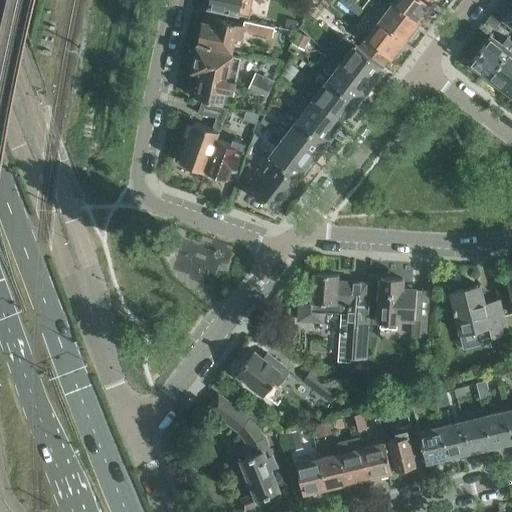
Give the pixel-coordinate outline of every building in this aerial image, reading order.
[(253,0),(209,0),(208,8),(250,17),(253,0)] [(340,0),(358,14),(363,7),(354,0),(340,0)] [(390,0),(394,2),(419,22),(424,15),(426,17),(432,9),(430,7),(432,5),(425,0),(390,0)] [(394,2),(380,20),(406,40),(407,38),(409,39),(415,32),(413,30),(419,22),(394,2)] [(244,24),(238,23),(204,15),(198,43),(233,50),(236,36),(242,37),(243,30),(273,36),(275,26),(244,20),(244,24)] [(284,27),(297,30),(300,20),(286,17),(284,27)] [(380,20),(366,38),(390,57),(392,58),(393,56),(395,57),(404,46),(402,45),(406,40),(380,20)] [(293,46),(305,50),(310,36),(298,32),(293,46)] [(481,69),(489,75),(508,50),(490,36),(471,61),(477,66),(476,67),(480,71),(481,69)] [(339,50),(334,56),(373,86),(385,71),(382,69),(385,66),(384,66),(390,57),(366,38),(360,47),(356,44),(346,56),(339,50)] [(192,71),(201,73),(228,78),(233,54),(197,47),(192,71)] [(500,83),(507,89),(511,83),(511,52),(508,50),(489,75),(491,77),(490,78),(499,85),(500,83)] [(337,69),(328,80),(359,104),(373,86),(334,56),(329,63),(337,69)] [(228,78),(201,73),(200,80),(194,80),(190,83),(189,89),(191,94),(196,97),(223,102),(225,89),(234,91),(236,80),(228,78)] [(254,74),(251,80),(252,80),(269,88),(272,82),(254,74)] [(252,80),(251,80),(247,88),(265,96),(269,88),(252,80)] [(314,99),(311,102),(322,111),(324,107),(342,121),(347,114),(350,116),(359,104),(328,80),(319,92),(311,86),(306,93),(314,99)] [(306,109),(297,120),(328,144),(337,133),(334,131),(342,121),(324,107),(322,111),(311,102),(303,96),(298,103),(306,109)] [(205,171),(217,139),(228,107),(202,102),(198,113),(217,117),(213,128),(195,122),(180,162),(205,171)] [(247,110),(244,118),(256,122),(260,112),(247,110)] [(280,126),(275,133),(314,162),(328,144),(297,120),(288,132),(280,126)] [(269,157),(269,158),(298,179),(300,176),(302,178),(314,162),(275,133),(270,139),(278,145),(269,157)] [(252,142),(260,148),(266,140),(258,134),(252,142)] [(217,139),(205,171),(211,173),(210,176),(221,180),(223,177),(228,178),(232,167),(237,168),(246,142),(233,138),(231,144),(217,139)] [(250,142),(246,154),(256,162),(263,152),(250,142)] [(298,179),(269,158),(257,173),(265,179),(254,193),(275,209),(288,192),(291,193),(297,185),(295,183),(298,179)] [(348,321),(369,323),(372,283),(338,281),(338,274),(314,273),(312,293),(301,292),(299,320),(323,321),(324,307),(348,309),(348,321)] [(413,336),(427,337),(429,292),(402,290),(403,278),(381,277),(378,322),(401,323),(401,318),(414,319),(413,336)] [(508,329),(504,315),(503,315),(499,299),(484,303),(480,284),(451,292),(455,308),(453,308),(463,349),(483,344),(482,338),(496,335),(505,367),(511,364),(511,350),(507,329),(508,329)] [(275,381),(280,385),(291,370),(267,352),(263,357),(254,350),(236,374),(251,385),(264,395),(275,381)] [(303,380),(331,402),(339,392),(311,370),(303,380)] [(476,383),(478,391),(488,389),(486,381),(476,383)] [(466,395),(464,387),(455,389),(457,397),(466,395)] [(445,401),(443,393),(424,398),(426,406),(445,401)] [(255,493),(242,498),(247,508),(271,499),(269,494),(280,490),(271,468),(276,464),(265,436),(250,417),(224,397),(213,411),(239,430),(248,443),(250,441),(255,453),(241,459),(255,493)] [(412,401),(415,413),(424,411),(421,399),(412,401)] [(396,402),(400,417),(408,415),(404,400),(396,402)] [(511,437),(506,411),(484,416),(491,446),(494,446),(496,447),(503,446),(504,443),(511,441),(511,437)] [(355,415),(358,426),(368,422),(366,412),(355,415)] [(484,416),(462,421),(470,452),(473,451),(475,452),(481,451),(482,449),(491,446),(484,416)] [(462,421),(441,426),(448,457),(451,456),(453,457),(460,456),(461,454),(470,452),(462,421)] [(323,426),(326,437),(336,435),(332,423),(323,426)] [(334,427),(337,436),(347,434),(344,424),(334,427)] [(416,465),(406,425),(395,428),(397,438),(388,440),(396,470),(400,469),(402,471),(411,469),(412,466),(416,465)] [(448,457),(441,426),(419,431),(427,462),(430,461),(432,463),(439,461),(439,459),(448,457)] [(289,435),(293,450),(303,447),(300,432),(289,435)] [(338,441),(341,453),(348,482),(357,480),(359,481),(366,480),(368,477),(370,477),(363,447),(360,436),(338,441)] [(385,442),(363,447),(370,477),(379,475),(381,476),(388,475),(389,472),(392,472),(385,442)] [(341,453),(319,458),(326,487),(328,487),(330,488),(337,487),(338,484),(348,482),(341,453)] [(326,487),(319,458),(297,463),(304,493),(307,492),(309,493),(315,492),(317,490),(326,487)]
